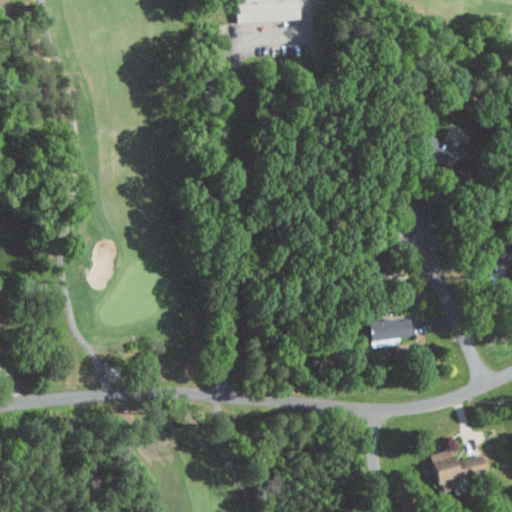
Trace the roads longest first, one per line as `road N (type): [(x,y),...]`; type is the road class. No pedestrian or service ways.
road 1 (residential): [(373,409),(153,391),(0,403)]
road 2 (residential): [(487,383),(414,226)]
road 3 (residential): [(373,409),(452,398),(511,371)]
